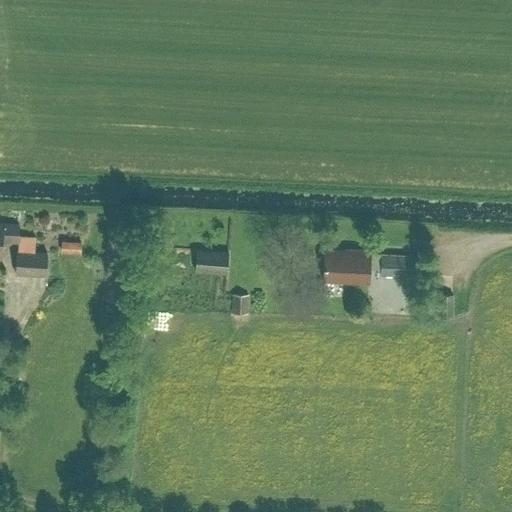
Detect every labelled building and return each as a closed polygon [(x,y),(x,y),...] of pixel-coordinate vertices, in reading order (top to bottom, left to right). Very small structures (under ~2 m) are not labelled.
[(18,241),(19,223),(0,221),(0,257),(1,258),(2,240),(18,241)] [(53,231),(83,233),(83,232),(88,232),(88,224),(82,224),(82,223),(53,221),(53,231)] [(21,236),(21,249),(38,250),(38,237),(21,236)] [(64,244),(64,253),(84,254),(84,245),(64,244)] [(195,250),(193,270),(227,273),(229,252),(195,250)] [(354,250),(354,252),(324,251),(323,279),(368,282),(369,268),(380,268),(380,274),(420,276),(421,256),(370,253),(370,251),(354,250)] [(17,251),(16,273),(46,275),(47,252),(17,251)] [(453,314),(453,292),(438,292),(438,314),(453,314)] [(248,314),(248,296),(233,295),(232,313),(248,314)]
